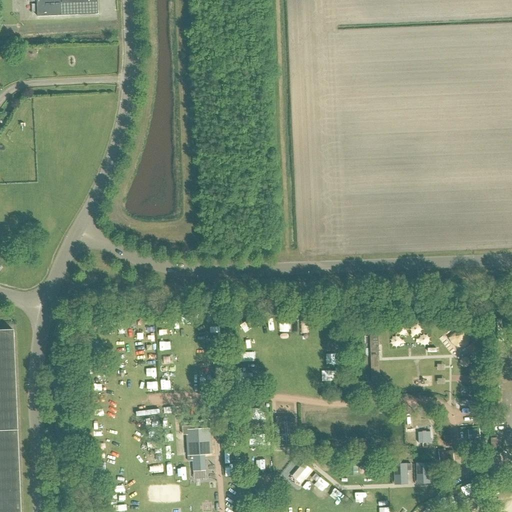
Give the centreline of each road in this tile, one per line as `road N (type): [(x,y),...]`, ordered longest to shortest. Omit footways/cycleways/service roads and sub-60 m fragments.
road 1 (unclassified): [(511,260),(196,271),(145,261),(78,231)]
road 2 (unclassified): [(78,231),(120,134),(131,82),(128,0)]
road 3 (unclassified): [(40,511),(34,363),(45,306)]
